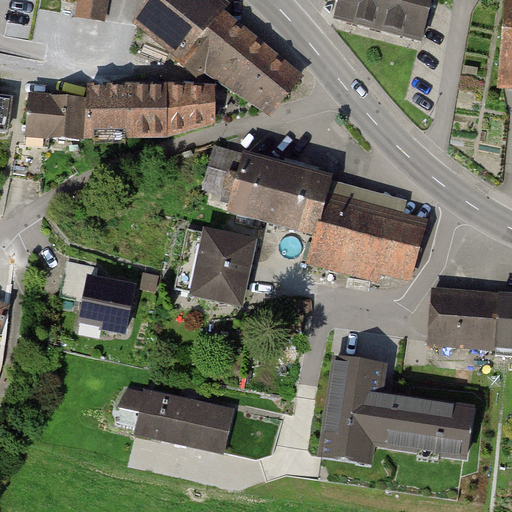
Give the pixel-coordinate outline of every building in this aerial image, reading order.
[(114,0),(81,0),(79,20),(111,24),(114,0)] [(223,12),(207,0),(155,0),(134,27),(182,63),(180,65),(199,80),(205,73),(269,118),(301,78),(222,14),(223,12)] [(437,0),(344,0),(339,23),(428,43),(437,0)] [(511,90),(511,0),(509,0),(501,90),(511,90)] [(161,88),(84,89),(84,99),(84,141),(162,140),(215,125),(212,88),(161,88)] [(18,98),(0,95),(0,133),(13,135),(18,98)] [(27,141),(84,141),(84,99),(27,99),(27,141)] [(221,215),(317,241),(334,181),(335,178),(239,152),(221,215)] [(411,284),(428,221),(407,215),(411,202),(334,181),(317,241),(311,265),(381,284),(383,276),(411,284)] [(256,240),(202,229),(188,300),(241,311),(256,240)] [(87,277),(75,326),(124,338),(135,289),(87,277)] [(511,295),(433,291),(431,347),(511,350),(511,295)] [(0,340),(13,305),(0,300),(0,340)] [(383,397),(387,367),(336,359),(324,441),(319,470),(341,474),(370,478),(373,459),(466,473),(475,410),(387,397),(383,397)] [(135,443),(223,465),(234,411),(189,401),(146,391),(145,394),(129,391),(118,413),(140,418),(135,443)]
